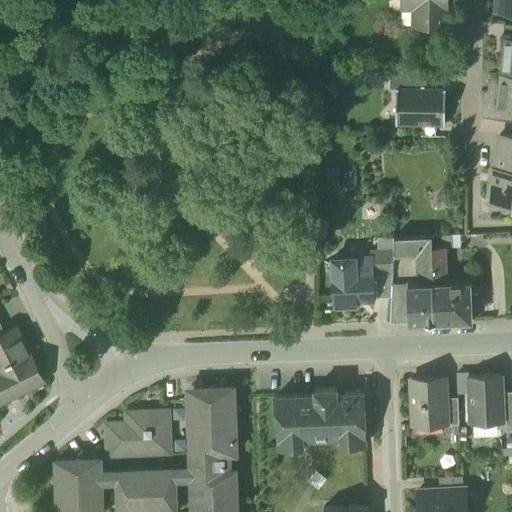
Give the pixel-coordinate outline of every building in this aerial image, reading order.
[(413,27),(445,27),(446,9),(447,9),(447,0),(401,0),(401,9),(414,9),(413,27)] [(498,12),(511,13),(511,0),(497,0),(496,12),(498,12)] [(505,38),(511,38),(511,26),(504,25),(503,38),(505,38)] [(502,74),(511,74),(511,38),(505,38),(502,74)] [(511,74),(502,74),(498,110),(511,111),(511,74)] [(397,88),(426,89),(427,77),(390,76),(390,89),(397,89),(397,88)] [(407,124),(445,125),(445,99),(433,99),(434,89),(426,89),(397,88),(397,89),(396,111),(407,112),(407,124)] [(445,89),(434,89),(433,99),(445,99),(445,89)] [(396,124),(407,124),(407,112),(396,111),(396,124)] [(496,168),(496,169),(511,170),(511,136),(499,135),(497,154),(500,154),(499,168),(496,168)] [(511,170),(496,169),(492,170),(495,170),(494,184),(491,184),(489,203),(511,205),(511,170)] [(431,236),(431,247),(446,247),(451,246),(451,235),(431,236)] [(399,255),(418,255),(432,254),(431,247),(431,236),(400,237),(399,255)] [(432,266),(433,283),(447,283),(446,260),(446,247),(431,247),(432,254),(432,266)] [(392,272),(393,256),(393,251),(370,251),(371,257),(379,256),(379,273),(392,272)] [(432,266),(432,254),(418,255),(419,267),(432,266)] [(371,273),(379,273),(379,256),(371,257),(371,272),(371,273)] [(332,258),(335,307),(358,306),(358,300),(372,299),(371,273),(371,272),(355,273),(350,273),(350,258),(332,258)] [(423,278),(423,284),(433,283),(432,266),(419,267),(419,279),(423,278)] [(470,282),(447,283),(433,283),(435,322),(472,320),(470,282)] [(435,322),(433,283),(423,284),(408,284),(409,323),(435,322)] [(392,285),(390,324),(409,323),(408,284),(392,285)] [(0,401),(1,403),(24,391),(21,385),(27,382),(29,386),(41,380),(42,382),(44,381),(36,366),(37,364),(36,362),(34,357),(31,356),(17,327),(6,333),(1,335),(0,335),(0,401)] [(469,375),(471,424),(474,423),(497,423),(503,422),(502,392),(501,374),(469,375)] [(445,377),(411,378),(413,426),(415,426),(415,422),(445,421),(445,425),(447,425),(446,398),(445,377)] [(21,385),(24,391),(42,382),(41,380),(29,386),(27,382),(21,385)] [(197,455),(205,455),(229,454),(236,453),(236,437),(230,437),(228,404),(234,403),(234,387),(194,388),(194,389),(197,455)] [(276,396),(278,448),(304,447),(303,440),(341,438),(341,445),(366,444),(364,393),(337,394),(337,388),(314,389),(314,395),(276,396)] [(101,460),(94,460),(96,511),(102,511),(101,482),(118,481),(118,477),(174,475),(175,479),(191,478),(192,511),(198,511),(197,472),(205,471),(205,455),(197,455),(194,389),(188,389),(191,468),(101,472),(101,460)] [(497,423),(497,429),(501,429),(511,428),(511,391),(502,392),(503,422),(497,423)] [(446,398),(447,425),(459,424),(458,397),(446,398)] [(107,424),(108,455),(170,452),(168,411),(126,412),(127,423),(107,424)] [(497,423),(474,423),(474,437),(501,436),(501,429),(497,429),(497,423)] [(205,455),(205,471),(230,471),(229,454),(205,455)] [(58,500),(58,511),(96,511),(94,460),(94,459),(56,461),(57,477),(63,477),(64,500),(58,500)] [(235,470),(230,471),(205,471),(197,472),(198,511),(236,511),(237,510),(231,511),(230,488),(236,487),(235,470)] [(118,481),(119,511),(135,511),(136,508),(159,507),(159,511),(175,511),(175,479),(174,475),(118,477),(118,481)] [(438,477),(439,489),(463,488),(463,476),(438,477)] [(466,511),(465,488),(463,488),(439,489),(417,490),(418,511),(466,511)]
